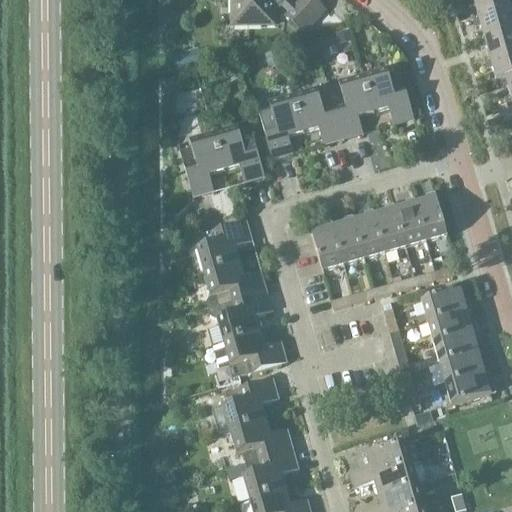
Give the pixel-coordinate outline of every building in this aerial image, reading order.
[(276,3),(275,0),(234,0),(234,28),(276,28),(276,9),(284,9),(292,16),(290,18),(304,32),(324,10),(313,0),(306,0),(297,10),(289,3),(276,3)] [(511,0),(508,1),(507,0),(467,0),(470,10),(476,8),(479,19),(479,20),(511,11),(511,10),(511,9),(511,0)] [(485,41),(511,34),(511,14),(511,11),(479,20),(479,19),(473,21),(475,30),(481,28),(484,40),(485,41)] [(349,32),(337,36),(340,46),(352,42),(349,32)] [(511,34),(485,41),(484,40),(479,41),(481,52),(488,50),(491,61),(491,63),(511,56),(511,34)] [(277,52),(265,55),(270,70),(281,67),(277,52)] [(188,69),(185,55),(171,58),(175,73),(188,69)] [(500,82),(511,78),(511,56),(491,63),(491,61),(485,62),(487,71),(493,70),(497,84),(500,83),(500,82)] [(364,79),(374,116),(390,111),(395,129),(414,123),(401,76),(389,79),(387,73),(364,79)] [(511,100),(511,78),(500,82),(500,83),(503,92),(509,90),(511,101),(511,100)] [(358,120),(374,116),(364,79),(328,90),(330,96),(344,144),(363,138),(358,120)] [(344,144),(330,96),(320,99),(318,91),(293,98),(304,137),(319,133),(324,149),(344,144)] [(289,141),(304,137),(293,98),(257,109),(273,164),(294,158),(289,141)] [(216,138),(225,174),(241,170),(246,187),(266,181),(252,127),(216,138)] [(225,174),(216,138),(191,145),(193,151),(181,155),(193,202),(214,196),(210,179),(225,174)] [(416,207),(428,246),(448,240),(435,196),(427,199),(428,203),(416,207)] [(428,246),(416,207),(415,202),(406,204),(408,208),(396,212),(407,252),(428,246)] [(407,252),(396,212),(395,207),(386,210),(387,214),(375,217),(387,258),(407,252)] [(387,258),(375,217),(374,213),(365,216),(366,220),(354,223),(365,264),(387,258)] [(365,264),(354,223),(353,219),(345,221),(346,225),(333,229),(345,270),(365,264)] [(203,275),(242,265),(238,250),(253,245),(247,225),(201,238),(204,250),(197,252),(203,275)] [(345,270),(333,229),(332,225),(324,227),(325,231),(312,235),(323,276),(345,270)] [(208,312),(267,296),(262,276),(246,280),(242,265),(203,275),(210,299),(208,299),(205,304),(208,312)] [(435,274),(438,284),(454,279),(451,270),(435,274)] [(417,290),(438,284),(435,274),(414,280),(417,290)] [(397,296),(417,290),(414,280),(394,286),(397,296)] [(376,301),(397,296),(394,286),(374,292),(376,301)] [(356,307),(376,301),(374,292),(353,298),(356,307)] [(428,327),(467,316),(472,314),(470,305),(465,307),(461,293),(421,305),(428,327)] [(223,346),(262,335),(258,320),(273,315),(267,296),(208,312),(210,319),(216,322),(223,346)] [(334,314),(356,307),(353,298),(331,304),(334,314)] [(389,333),(398,330),(393,313),(384,316),(389,333)] [(434,348),(474,337),(479,335),(476,327),(471,328),(467,316),(428,327),(434,348)] [(395,354),(404,351),(399,333),(389,336),(395,354)] [(262,335),(223,346),(233,381),(287,366),(282,345),(266,350),(262,335)] [(439,368),(479,357),(484,355),(481,346),(477,347),(474,337),(434,348),(439,368)] [(400,374),(409,371),(405,354),(395,357),(400,374)] [(445,389),(485,377),(490,376),(487,367),(482,368),(479,357),(439,368),(445,389)] [(424,382),(421,373),(411,376),(410,374),(401,377),(406,394),(415,391),(413,386),(424,382)] [(485,377),(445,389),(451,409),(496,396),(493,387),(488,389),(485,377)] [(229,433),(269,422),(265,408),(280,403),(273,382),(227,396),(230,408),(217,412),(224,435),(229,433)] [(432,392),(417,396),(418,403),(419,407),(435,402),(432,392)] [(412,415),(413,415),(421,413),(419,407),(418,403),(417,396),(416,395),(407,398),(412,415)] [(429,415),(414,419),(416,429),(432,424),(429,415)] [(247,467),(293,453),(288,433),(274,437),(269,422),(229,433),(236,458),(244,456),(247,467)] [(352,484),(412,466),(406,445),(366,456),(370,469),(350,475),(352,484)] [(250,504),(289,492),(285,477),(299,473),(293,453),(247,467),(250,478),(243,480),(250,504)] [(377,499),(418,487),(412,466),(352,484),(355,492),(374,487),(377,499)] [(408,511),(424,508),(418,487),(377,499),(381,511),(378,511),(408,511)] [(289,492),(250,504),(252,511),(310,511),(308,503),(293,507),(289,492)] [(465,511),(461,498),(450,501),(453,511),(465,511)]
